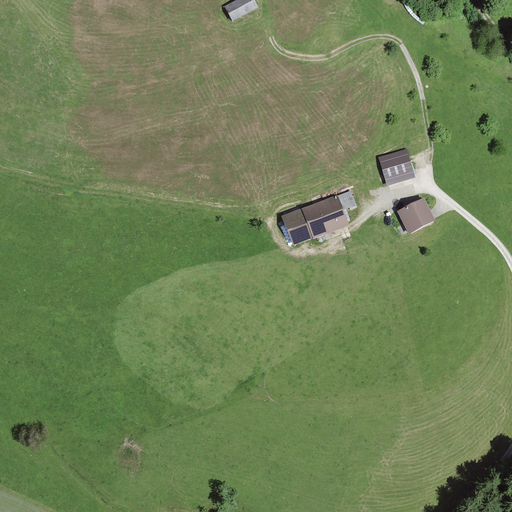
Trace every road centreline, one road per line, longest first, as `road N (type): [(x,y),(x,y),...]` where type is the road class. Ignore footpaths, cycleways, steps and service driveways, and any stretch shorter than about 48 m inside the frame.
road 1 (track): [(0,167),(91,192),(268,219),(283,248),(296,253),(334,242),(387,200),(429,183)]
road 2 (track): [(263,0),(275,45),(298,58),(397,39),(423,100),(429,166)]
